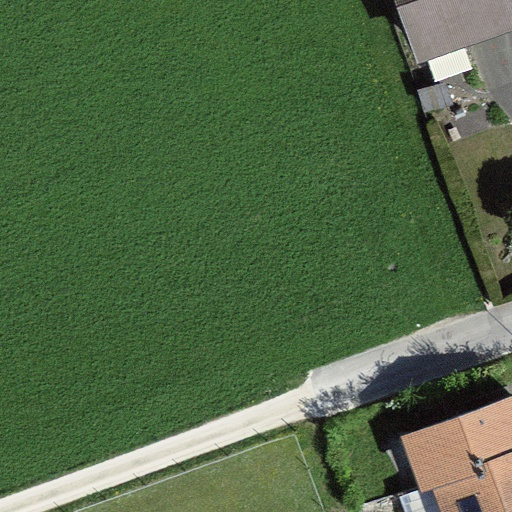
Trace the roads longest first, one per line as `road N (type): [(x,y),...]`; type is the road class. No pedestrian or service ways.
road 1 (track): [(302,404),(2,511)]
road 2 (residential): [(511,331),(302,404)]
